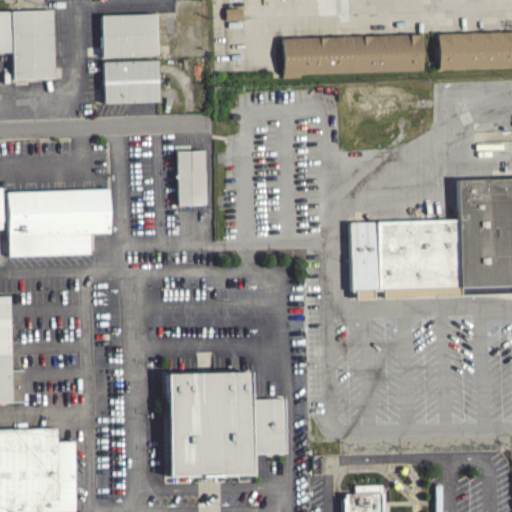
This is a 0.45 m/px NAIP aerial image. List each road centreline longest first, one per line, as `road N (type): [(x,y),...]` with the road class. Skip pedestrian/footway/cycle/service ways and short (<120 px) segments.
road 1 (residential): [(248,13),(511,8)]
road 2 (residential): [(0,128),(194,122)]
